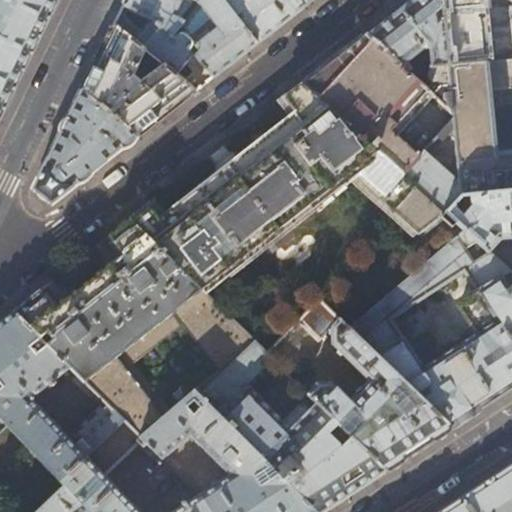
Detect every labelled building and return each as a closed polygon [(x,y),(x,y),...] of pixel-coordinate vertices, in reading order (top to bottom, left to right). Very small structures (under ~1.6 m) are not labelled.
[(57,0),(0,0),(0,39),(31,54),(55,5),(57,0)] [(200,0),(124,0),(122,5),(150,19),(172,36),(200,0)] [(256,44),(222,0),(200,0),(172,36),(175,38),(176,36),(178,35),(181,34),(183,35),(184,35),(191,41),(192,44),(191,48),(190,50),(213,78),(234,62),(256,44)] [(303,7),(298,0),(222,0),(256,44),(281,24),(303,7)] [(435,14),(442,8),(441,0),(408,0),(399,8),(365,34),(400,66),(423,49),(426,49),(428,68),(446,66),(447,66),(443,21),(436,27),(435,14)] [(511,0),(441,0),(442,8),(443,21),(447,66),(511,59),(511,0)] [(191,41),(184,35),(183,35),(181,34),(178,35),(176,36),(175,38),(172,36),(150,19),(132,41),(172,73),(190,50),(191,48),(192,44),(191,41)] [(172,73),(132,41),(112,25),(96,57),(81,90),(139,136),(167,114),(195,92),(172,73)] [(405,70),(400,66),(365,34),(339,55),(302,84),(403,175),(419,157),(393,133),(428,92),(419,84),(405,70)] [(31,54),(0,39),(0,118),(14,91),(31,54)] [(193,54),(181,64),(198,85),(210,75),(193,54)] [(444,213),(451,205),(460,196),(469,195),(511,191),(511,59),(447,66),(446,66),(447,82),(419,84),(428,92),(429,92),(456,116),(452,121),(457,181),(424,151),(419,157),(403,175),(444,213)] [(444,213),(403,175),(302,84),(284,98),(298,117),(281,130),(190,202),(163,223),(148,205),(130,219),(202,290),(350,173),(418,236),(440,218),(452,229),(457,225),(444,213)] [(139,136),(81,90),(66,120),(32,189),(52,204),(111,158),(139,136)] [(511,191),(469,195),(469,203),(471,205),(461,214),(451,205),(444,213),(457,225),(487,252),(500,238),(511,237),(511,191)] [(254,342),(202,290),(130,219),(108,236),(124,256),(110,267),(83,288),(55,310),(39,291),(13,312),(70,368),(103,401),(122,419),(139,437),(168,412),(132,364),(182,325),(217,371),(193,391),(198,396),(254,342)] [(488,253),(473,262),(457,238),(349,328),(451,428),(510,389),(511,387),(511,285),(506,289),(500,280),(510,273),(488,253)] [(317,404),(337,425),(350,412),(362,424),(349,437),(384,471),(415,451),(451,428),(349,328),(319,299),(298,320),(319,341),(332,327),(332,344),(371,381),(351,402),(332,384),(321,384),(309,396),(317,404)] [(70,368),(13,312),(0,321),(0,418),(7,426),(60,481),(122,419),(103,401),(66,437),(31,399),(70,368)] [(274,362),(254,342),(198,396),(269,467),(271,469),(282,459),(290,467),(280,477),(314,511),(321,511),(351,492),(384,471),(349,437),(337,425),(317,404),(291,429),(280,419),(283,412),(275,403),(267,406),(248,387),(257,379),(260,381),(263,381),(267,377),(267,373),(265,371),(274,362)] [(210,511),(314,511),(280,477),(276,474),(265,480),(261,472),(269,467),(198,396),(193,391),(168,412),(139,437),(141,438),(162,459),(188,436),(227,474),(198,494),(210,511)] [(141,438),(139,437),(122,419),(60,481),(63,484),(89,511),(210,511),(198,494),(170,511),(137,511),(103,475),(141,438)] [(511,511),(511,464),(495,476),(439,511),(511,511)] [(89,511),(63,484),(34,511),(89,511)]
